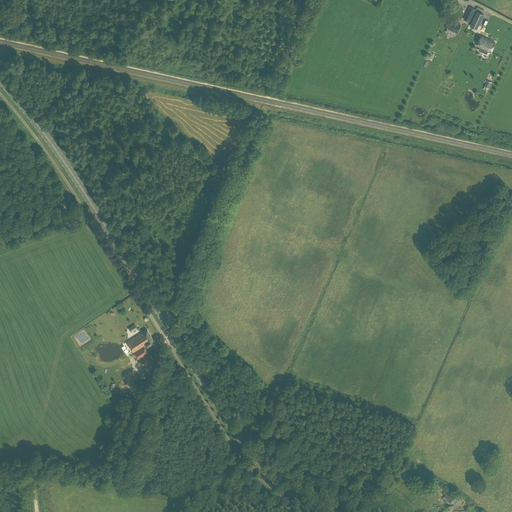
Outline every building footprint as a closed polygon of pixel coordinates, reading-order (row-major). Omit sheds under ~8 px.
[(473,14),(468,11),(464,19),(469,22),(473,14)] [(484,15),(477,11),(470,26),(472,27),(474,23),(478,26),(484,15)] [(461,25),(450,20),(447,28),(457,33),(461,25)] [(483,52),(484,50),(490,53),(495,42),(482,36),(477,46),(480,47),(479,50),(483,52)] [(137,328),(134,324),(128,328),(131,333),(137,328)] [(147,348),(155,343),(147,329),(127,342),(143,368),(153,362),(143,346),(145,345),(147,348)] [(452,503),(458,497),(450,489),(444,496),(452,503)]
